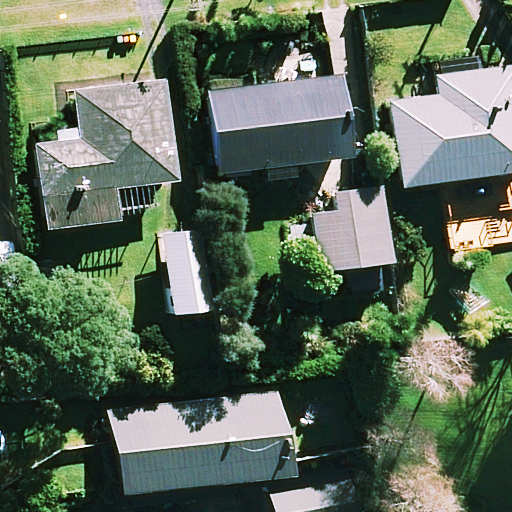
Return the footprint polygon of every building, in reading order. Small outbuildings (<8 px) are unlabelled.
[(511,170),(511,122),(505,67),(423,77),(426,96),(376,102),(386,186),(511,170)] [(338,157),(330,77),(195,91),(203,171),(338,157)] [(163,180),(152,79),(62,89),(67,137),(22,143),(32,227),(103,220),(102,210),(141,206),(139,183),(163,180)] [(379,262),(372,187),(307,193),(314,268),(379,262)] [(198,309),(191,230),(153,233),(160,312),(198,309)] [(276,474),(268,392),(95,410),(103,491),(276,474)] [(344,511),(338,474),(289,481),(292,497),(262,501),(263,511),(344,511)]
